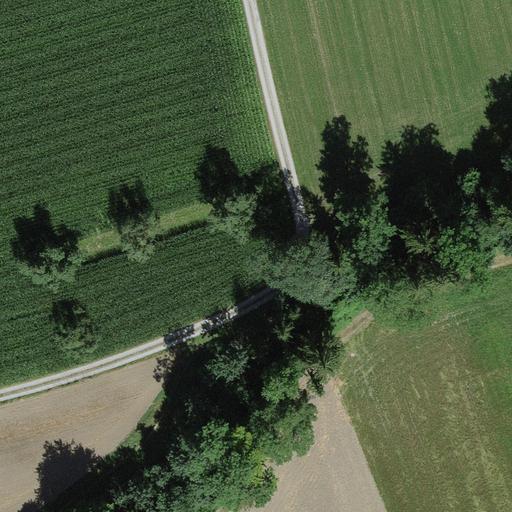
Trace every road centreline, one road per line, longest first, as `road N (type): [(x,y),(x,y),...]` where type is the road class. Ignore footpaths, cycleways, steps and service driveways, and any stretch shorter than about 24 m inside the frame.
road 1 (track): [(252,0),(302,252),(274,293),(162,342),(0,395)]
road 2 (track): [(511,258),(383,302),(341,336)]
